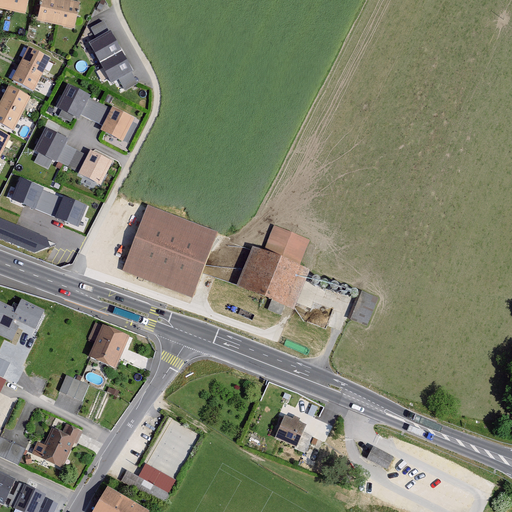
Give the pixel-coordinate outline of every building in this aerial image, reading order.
[(53,21),(58,22),(62,3),(51,0),(44,0),(41,16),(54,18),(53,21)] [(75,22),(79,4),(73,2),(73,5),(62,3),(58,22),(62,23),(63,20),(75,22)] [(105,21),(92,27),(95,34),(108,28),(105,21)] [(130,53),(117,31),(88,47),(101,69),(130,53)] [(49,58),(29,47),(25,55),(26,56),(22,64),(41,74),(49,58)] [(130,53),(101,69),(112,88),(140,71),(130,53)] [(41,74),(22,64),(16,75),(14,74),(11,80),(32,91),(41,74)] [(93,98),(73,87),(61,109),(81,120),(93,98)] [(31,99),(10,88),(6,95),(7,96),(3,104),(22,114),(31,99)] [(22,114),(3,104),(0,109),(0,124),(13,132),(22,114)] [(104,134),(128,146),(141,122),(117,109),(104,134)] [(72,144),(51,131),(38,152),(59,164),(72,144)] [(9,139),(0,134),(0,154),(1,155),(9,139)] [(118,165),(95,153),(81,177),(104,189),(118,165)] [(44,188),(20,178),(11,199),(34,209),(44,188)] [(88,206),(64,196),(55,217),(78,227),(88,206)] [(218,241),(148,214),(141,230),(127,267),(197,294),(218,241)] [(47,238),(0,218),(0,238),(35,253),(50,247),(47,238)] [(302,262),(311,239),(275,224),(265,247),(302,262)] [(302,273),(263,257),(248,292),(273,303),(269,312),(283,318),(298,283),(302,273)] [(323,289),(325,289),(326,286),(325,283),(323,282),(322,281),(319,283),(318,285),(318,287),(319,289),(322,290),(323,289)] [(332,292),(333,292),(334,289),(333,286),(331,285),(330,284),(327,286),(326,288),(326,290),(327,292),(330,293),(332,292)] [(343,296),(344,295),(345,292),(344,289),(342,288),(341,288),(338,289),(337,291),(337,293),(338,295),(341,296),(343,296)] [(353,299),(354,298),(355,295),(354,292),(352,291),(351,291),(348,292),(347,294),(347,297),(348,298),(351,299),(353,299)] [(362,302),(363,301),(364,299),(363,296),(362,295),(360,294),(357,296),(356,297),(356,300),(357,301),(360,303),(362,302)] [(381,302),(366,296),(362,306),(355,323),(370,329),(381,302)] [(24,300),(19,310),(14,319),(35,329),(45,310),(24,300)] [(19,310),(0,301),(0,334),(12,341),(19,327),(12,323),(14,319),(19,310)] [(105,329),(96,325),(90,340),(99,344),(92,359),(117,370),(131,337),(106,327),(105,329)] [(91,388),(80,384),(71,407),(82,411),(91,388)] [(296,424),(287,420),(279,440),(299,447),(297,451),(308,455),(314,438),(306,435),(309,427),(303,425),(304,423),(298,420),(296,424)] [(181,421),(176,428),(180,431),(176,436),(188,445),(197,433),(181,421)] [(78,446),(83,434),(68,428),(64,436),(53,432),(41,461),(63,470),(74,445),(78,446)] [(27,451),(1,439),(0,442),(0,458),(19,467),(27,451)] [(387,472),(393,460),(371,450),(366,462),(387,472)] [(141,480),(129,474),(124,484),(135,491),(141,480)] [(15,483),(0,475),(0,505),(4,508),(15,483)] [(396,508),(402,494),(379,484),(373,498),(396,508)] [(21,503),(17,511),(40,511),(46,497),(27,489),(21,503)] [(143,511),(109,492),(97,511),(143,511)] [(11,510),(16,511),(17,511),(21,503),(15,501),(11,510)]
